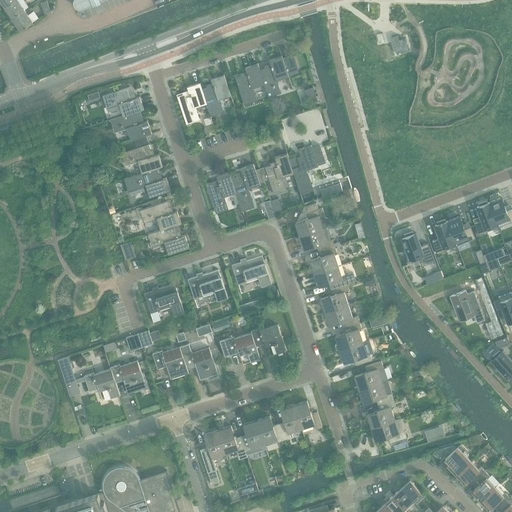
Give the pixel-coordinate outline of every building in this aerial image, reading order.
[(15,0),(5,7),(12,18),(24,10),(28,7),(23,0),(15,0)] [(73,0),(74,1),(74,2),(74,4),(75,5),(76,6),(77,7),(79,8),(81,8),(82,8),(84,8),(101,0),(73,0)] [(47,1),(41,3),(45,14),(46,13),(49,11),(50,10),(47,1)] [(24,10),(12,18),(21,30),(33,22),(32,22),(39,17),(34,11),(28,15),(24,10)] [(398,35),(392,36),(397,54),(408,51),(405,38),(399,39),(398,35)] [(271,66),(260,70),(265,84),(264,84),(268,97),(276,94),(281,92),(277,80),(299,73),(293,54),(289,55),(282,58),(282,56),(280,56),(276,57),(269,60),(271,66)] [(247,74),(236,78),(244,104),(257,100),(253,88),(264,84),(265,84),(260,70),(258,63),(257,64),(256,64),(251,66),(245,68),(247,74)] [(213,85),(202,89),(201,88),(207,103),(211,116),(223,112),(219,99),(231,95),(224,75),(211,79),(213,85)] [(195,107),(207,103),(201,88),(202,89),(200,82),(187,87),(189,93),(178,96),(187,123),(199,119),(195,107)] [(119,104),(123,115),(123,116),(138,111),(144,109),(140,96),(134,98),(130,86),(103,96),(107,108),(119,104)] [(98,91),(87,95),(89,100),(100,97),(98,91)] [(87,94),(73,99),(76,106),(90,102),(89,100),(87,95),(87,94)] [(276,94),(268,97),(275,116),(283,113),(276,94)] [(135,143),(147,139),(146,135),(152,133),(148,120),(142,122),(138,111),(123,116),(123,115),(111,119),(115,132),(127,128),(131,140),(134,139),(135,143)] [(147,139),(135,143),(137,147),(121,153),(125,165),(138,161),(142,172),(142,173),(157,168),(163,166),(158,153),(153,155),(147,139)] [(301,155),(289,159),(294,173),(294,174),(301,194),(313,190),(306,170),(318,166),(318,165),(317,162),(325,160),(320,144),(312,147),(311,145),(299,149),(301,155)] [(265,167),(261,168),(265,180),(269,179),(274,194),(286,190),(282,178),(294,174),(294,173),(289,159),(287,153),(285,154),(282,155),(279,156),(275,157),(277,163),(265,167)] [(243,174),(232,178),(237,193),(236,193),(240,205),(242,211),(254,207),(252,201),(248,189),(260,185),(265,183),(265,180),(261,168),(255,170),(253,164),(251,165),(245,167),(241,168),(243,174)] [(161,179),(157,168),(142,173),(142,172),(129,177),(133,189),(146,185),(150,197),(170,190),(166,177),(161,179)] [(219,182),(207,186),(216,213),(228,209),(224,197),(236,193),(237,193),(232,178),(231,178),(230,172),(217,176),(219,182)] [(104,173),(97,175),(100,184),(107,182),(104,173)] [(340,183),(327,187),(329,195),(343,191),(340,183)] [(490,202),(489,202),(498,227),(499,226),(510,222),(511,221),(511,207),(506,210),(502,197),(490,202)] [(275,213),(282,210),(278,198),(271,201),(275,213)] [(482,219),(474,222),(479,234),(498,227),(489,202),(488,202),(487,200),(478,204),(479,206),(477,207),(482,219)] [(157,218),(161,229),(160,230),(176,225),(181,223),(178,212),(172,214),(168,201),(140,210),(144,222),(157,218)] [(295,223),(300,236),(326,227),(326,226),(328,225),(328,224),(328,222),(328,221),(328,220),(327,218),(326,217),(324,217),(323,214),(324,214),(322,208),(318,209),(316,203),(304,207),(308,219),(295,223)] [(448,220),(447,220),(457,245),(475,238),(470,226),(465,229),(460,216),(448,220)] [(440,238),(432,241),(437,253),(457,245),(447,220),(446,221),(445,219),(436,222),(437,225),(435,225),(440,238)] [(180,236),(176,225),(160,230),(161,229),(148,233),(152,246),(165,242),(169,254),(189,247),(185,234),(180,236)] [(316,245),(318,251),(334,246),(332,240),(331,240),(330,237),(331,236),(329,230),(327,230),(326,227),(300,236),(304,249),(316,245)] [(404,237),(402,238),(412,262),(424,258),(426,263),(434,260),(428,243),(420,245),(416,233),(413,234),(413,231),(404,235),(404,237)] [(124,259),(134,256),(130,242),(119,245),(124,259)] [(310,260),(314,274),(338,266),(334,253),(336,252),(334,246),(318,251),(320,257),(310,260)] [(502,248),(483,255),(486,262),(497,258),(505,255),(502,248)] [(481,249),(475,251),(480,264),(486,262),(483,255),(481,249)] [(505,255),(497,258),(500,265),(511,260),(509,253),(505,255)] [(261,287),(272,284),(262,255),(247,260),(246,258),(240,259),(241,262),(232,265),(238,285),(259,278),(261,287)] [(497,258),(486,262),(489,270),(501,266),(500,265),(497,258)] [(480,264),(483,273),(489,270),(486,262),(480,264)] [(330,289),(346,284),(356,280),(353,272),(341,276),(338,266),(314,274),(318,286),(328,283),(330,289)] [(217,301),(227,298),(218,269),(203,274),(202,272),(196,274),(197,276),(188,279),(195,299),(215,292),(217,301)] [(440,271),(424,277),(427,285),(443,278),(440,271)] [(364,284),(376,282),(375,276),(364,277),(364,284)] [(481,277),(475,279),(491,321),(486,323),(491,338),(503,333),(481,277)] [(153,291),(144,293),(151,313),(162,310),(171,307),(173,315),(184,312),(175,284),(159,289),(158,286),(152,288),(153,291)] [(320,299),(324,312),(348,304),(344,292),(349,290),(346,284),(330,289),(332,295),(320,299)] [(466,290),(451,296),(456,309),(457,309),(461,320),(465,318),(465,319),(467,319),(467,318),(473,315),(474,315),(475,317),(477,322),(484,319),(474,291),(467,293),(466,290)] [(511,296),(510,292),(498,297),(499,299),(502,307),(508,322),(511,320),(511,296)] [(499,299),(494,301),(497,310),(502,307),(499,299)] [(245,303),(239,305),(241,312),(247,310),(245,303)] [(341,322),(343,327),(359,322),(357,316),(352,318),(348,304),(324,312),(329,326),(341,322)] [(335,336),(339,350),(362,342),(358,329),(361,328),(359,322),(343,327),(345,333),(335,336)] [(199,336),(212,331),(209,324),(196,328),(199,336)] [(260,328),(250,331),(250,333),(251,333),(256,347),(264,344),(266,347),(274,345),(277,354),(286,351),(277,324),(260,330),(260,328)] [(148,329),(137,333),(141,347),(153,343),(152,341),(149,333),(148,329)] [(159,330),(149,333),(152,341),(161,338),(159,330)] [(186,339),(183,332),(177,334),(179,341),(186,339)] [(130,350),(141,347),(137,333),(126,337),(130,350)] [(224,340),(219,341),(225,357),(229,355),(238,352),(239,356),(248,353),(251,362),(260,359),(256,347),(251,333),(250,333),(234,338),(234,337),(224,340)] [(507,336),(495,341),(497,348),(509,343),(507,336)] [(364,341),(362,342),(339,350),(343,363),(353,360),(355,365),(371,360),(369,354),(370,352),(371,349),(371,346),(369,344),(367,342),(364,341)] [(189,343),(179,347),(187,370),(196,367),(200,380),(218,374),(209,346),(192,352),(189,343)] [(402,345),(397,348),(401,353),(405,350),(402,345)] [(162,350),(152,353),(158,369),(166,366),(170,379),(188,373),(187,370),(179,347),(179,346),(162,352),(162,350)] [(493,358),(492,360),(506,376),(507,376),(508,375),(511,378),(511,377),(511,360),(502,350),(501,352),(499,350),(497,352),(492,357),(493,358)] [(68,356),(58,359),(64,379),(67,388),(70,395),(80,392),(79,388),(77,383),(85,380),(83,376),(75,379),(68,356)] [(119,364),(109,367),(110,369),(115,383),(118,382),(123,380),(125,383),(128,393),(137,390),(140,388),(146,387),(137,360),(120,366),(119,364)] [(354,376),(358,390),(382,382),(381,382),(377,369),(382,368),(380,361),(364,367),(366,372),(354,376)] [(93,372),(83,376),(85,380),(88,388),(88,391),(97,388),(98,388),(99,392),(107,389),(110,398),(119,395),(117,388),(115,383),(110,369),(94,375),(93,372)] [(376,398),(378,404),(394,399),(388,380),(381,382),(382,382),(358,390),(363,403),(376,398)] [(367,413),(372,427),(396,420),(392,406),(396,405),(394,399),(378,404),(380,409),(367,413)] [(308,400),(293,405),(301,429),(314,425),(316,429),(323,427),(317,411),(312,413),(308,400)] [(285,422),(278,424),(283,440),(291,437),(290,433),(301,429),(293,405),(281,409),(285,422)] [(270,416),(256,420),(264,444),(277,440),(278,442),(283,440),(278,424),(273,425),(270,416)] [(396,420),(372,427),(376,440),(389,436),(391,442),(407,436),(401,418),(396,420)] [(247,434),(240,436),(245,453),(246,452),(253,450),(252,448),(264,444),(256,420),(244,424),(247,434)] [(442,425),(425,431),(428,441),(445,435),(442,425)] [(231,426),(217,430),(225,454),(237,450),(240,459),(247,457),(246,452),(245,453),(240,436),(235,438),(231,426)] [(213,458),(225,454),(217,430),(205,434),(209,447),(200,449),(212,484),(220,482),(216,470),(217,470),(213,458)] [(406,437),(392,442),(395,450),(409,445),(406,437)] [(447,465),(455,474),(470,460),(463,452),(465,449),(460,444),(454,449),(453,448),(445,452),(448,455),(449,454),(454,459),(447,465)] [(471,477),(474,481),(485,471),(481,466),(478,469),(470,460),(455,474),(464,483),(471,477)] [(102,491),(34,511),(179,511),(180,511),(166,470),(140,478),(138,473),(134,469),(129,466),(123,465),(118,465),(112,467),(108,470),(104,474),(102,479),(101,485),(102,491)] [(471,491),(480,500),(495,486),(487,478),(490,476),(485,471),(474,481),(478,485),(471,491)] [(422,493),(416,486),(410,480),(402,487),(414,501),(422,493)] [(256,482),(237,489),(240,500),(259,494),(258,490),(256,482)] [(495,503),(499,507),(510,497),(505,492),(503,495),(495,486),(480,500),(489,510),(495,503)] [(402,487),(394,495),(406,508),(414,501),(402,487)] [(394,495),(386,502),(395,511),(407,511),(409,511),(406,508),(394,495)] [(501,511),(511,511),(511,504),(511,505),(511,504),(511,499),(510,497),(499,507),(502,511),(501,511)] [(395,511),(386,502),(378,510),(380,511),(395,511)]
